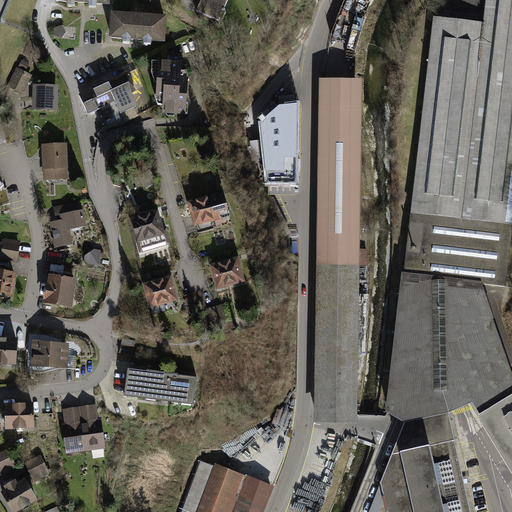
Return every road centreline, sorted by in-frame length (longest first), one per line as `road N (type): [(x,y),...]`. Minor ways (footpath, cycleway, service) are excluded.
road 1 (residential): [(276,511),(302,428),(313,62),(331,0)]
road 2 (residential): [(86,329),(112,303),(116,283),(103,187),(110,138),(152,131),(186,266)]
road 3 (unclassified): [(26,315),(38,243),(19,143)]
road 4 (residential): [(0,391),(90,386),(106,349),(86,329)]
